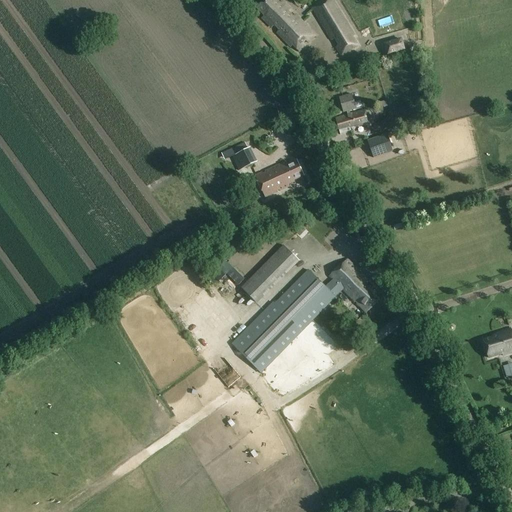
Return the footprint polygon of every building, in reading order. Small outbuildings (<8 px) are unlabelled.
[(299,53),(306,46),(304,44),(306,42),(309,44),(316,37),(283,4),(280,6),(274,0),(266,0),(257,9),(264,16),(261,19),(270,28),(274,25),(280,31),(277,34),(291,49),(293,47),(299,53)] [(332,0),(327,0),(313,9),(331,40),(334,38),(339,46),(336,47),(341,56),(357,46),(352,36),(354,35),(332,0)] [(383,44),(386,56),(405,51),(402,39),(383,44)] [(336,119),(340,134),(351,131),(350,128),(357,126),(357,127),(369,124),(365,111),(353,115),(352,112),(360,109),(358,98),(344,102),(347,116),(336,119)] [(266,127),(277,138),(284,132),(273,120),(266,127)] [(396,120),(380,124),(383,132),(398,128),(396,120)] [(367,141),(372,155),(374,158),(392,152),(391,147),(386,134),(367,141)] [(245,143),(222,154),(225,160),(233,156),(240,171),(258,163),(250,148),(248,149),(245,143)] [(288,184),(304,177),(296,161),(287,165),(286,163),(255,177),(264,198),(289,187),(288,184)] [(245,229),(255,220),(247,212),(237,220),(245,229)] [(284,246),(271,260),(286,273),(299,260),(284,246)] [(222,261),(208,274),(215,282),(230,269),(222,261)] [(261,373),(293,341),(336,297),(343,290),(359,308),(365,315),(384,297),(373,285),(368,289),(364,284),(367,282),(348,262),(330,278),(333,281),(325,288),(309,271),(233,345),(261,373)] [(511,329),(483,340),(490,359),(502,355),(503,357),(511,353),(511,329)] [(227,389),(234,395),(242,384),(235,379),(227,389)]
